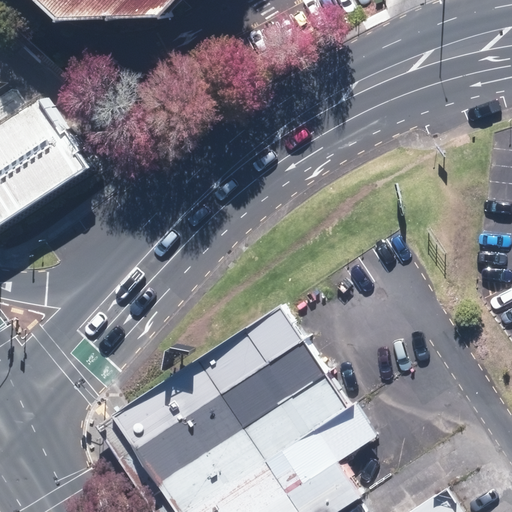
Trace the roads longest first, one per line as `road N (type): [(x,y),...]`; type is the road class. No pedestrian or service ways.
road 1 (secondary): [(511,39),(431,55),(329,101),(240,163),(138,267)]
road 2 (secondary): [(138,267),(1,426)]
road 3 (primary): [(0,282),(44,288),(138,267)]
